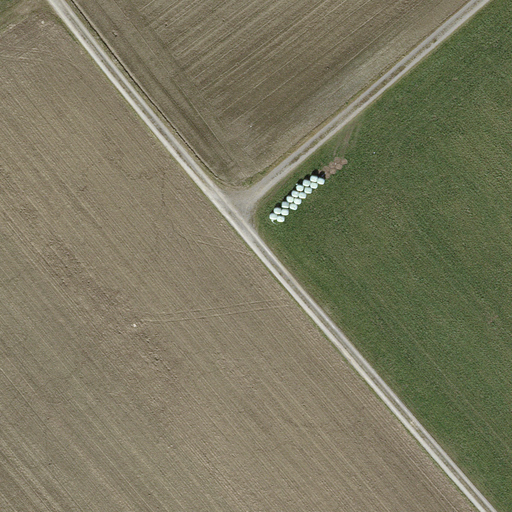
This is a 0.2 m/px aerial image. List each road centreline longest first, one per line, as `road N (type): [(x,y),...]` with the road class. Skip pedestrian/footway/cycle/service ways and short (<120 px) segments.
road 1 (track): [(492,511),(58,0)]
road 2 (track): [(223,201),(465,0)]
